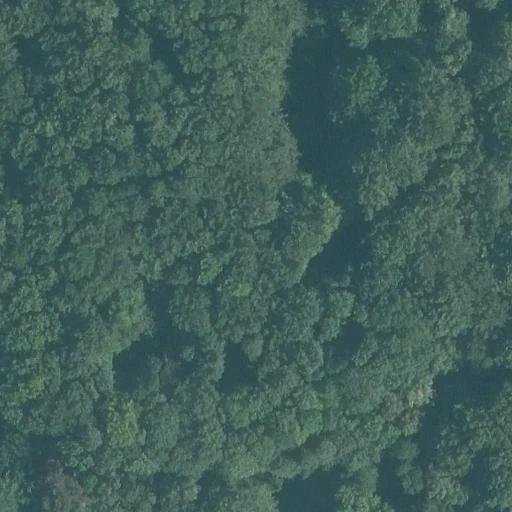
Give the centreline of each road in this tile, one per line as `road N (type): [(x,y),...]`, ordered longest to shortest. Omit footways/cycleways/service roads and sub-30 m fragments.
road 1 (unknown): [(511,496),(291,327),(181,285),(0,286)]
road 2 (unknown): [(267,0),(266,264),(291,327)]
